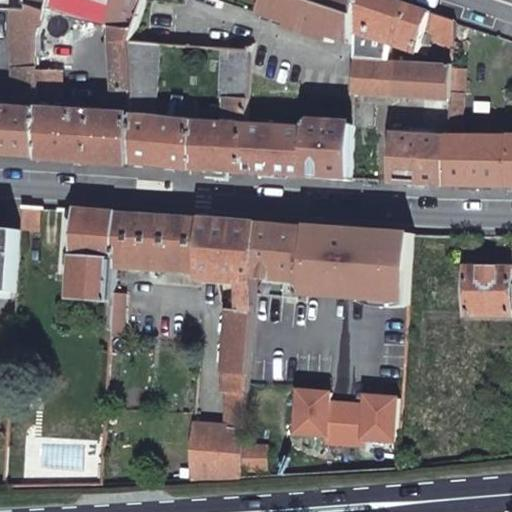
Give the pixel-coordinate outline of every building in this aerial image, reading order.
[(53,0),(17,0),(24,2),(23,10),(27,10),(29,3),(50,10),(51,10),(53,0)] [(111,27),(135,30),(144,0),(53,0),(51,10),(70,15),(111,27)] [(226,0),(265,13),(270,0),(226,0)] [(339,35),(341,29),(362,32),(363,0),(270,0),(265,13),(338,37),(339,35)] [(455,63),(457,19),(399,0),(363,0),(362,32),(361,42),(361,45),(360,56),(386,58),(387,39),(421,50),(427,30),(441,43),(440,62),(455,63)] [(0,153),(35,156),(42,37),(50,10),(29,3),(27,10),(23,10),(16,10),(9,99),(23,100),(22,107),(0,105),(0,153)] [(35,156),(135,162),(134,115),(56,109),(56,96),(62,96),(67,60),(69,29),(72,18),(70,17),(70,15),(51,10),(50,10),(42,37),(35,156)] [(133,91),(132,43),(135,30),(111,27),(107,42),(113,42),(114,91),(133,91)] [(362,32),(341,29),(339,35),(361,42),(362,32)] [(246,170),(248,125),(251,51),(224,49),(221,105),(226,105),(226,123),(148,116),(151,90),(158,45),(132,43),(133,91),(134,115),(135,162),(246,170)] [(451,134),(451,132),(451,128),(455,65),(455,63),(440,62),(386,58),(360,56),(357,94),(356,125),(374,126),(375,102),(390,103),(399,98),(400,92),(424,94),(422,121),(443,123),(443,133),(451,134)] [(466,66),(455,65),(451,128),(463,128),(466,66)] [(355,145),(356,125),(313,122),(308,128),(248,125),(246,170),(353,178),(355,145)] [(511,185),(511,174),(511,133),(494,133),(494,127),(486,127),(486,133),(451,132),(451,134),(448,184),(511,185)] [(393,180),(448,184),(451,134),(443,133),(397,131),(393,180)] [(24,203),(23,227),(39,228),(41,204),(24,203)] [(75,296),(114,299),(116,261),(119,210),(80,207),(75,296)] [(119,210),(116,261),(207,268),(211,217),(119,210)] [(192,480),(244,478),(245,470),(246,446),(258,277),(262,221),(224,218),(220,275),(239,278),(239,287),(232,286),(232,295),(238,296),(237,308),(231,308),(225,393),(231,394),(228,426),(196,424),(192,480)] [(258,277),(306,281),(310,233),(310,225),(262,221),(258,277)] [(0,290),(19,292),(23,227),(0,225),(0,290)] [(359,229),(310,225),(310,233),(377,237),(377,234),(417,236),(417,232),(359,229)] [(310,233),(306,281),(306,290),(412,297),(417,236),(377,234),(377,237),(310,233)] [(511,268),(470,267),(469,314),(511,314),(511,268)] [(298,390),(295,433),(328,436),(328,442),(367,445),(367,438),(402,441),(405,398),(370,395),(369,412),(332,410),(333,393),(298,390)] [(269,447),(246,446),(245,470),(269,470),(269,447)]
